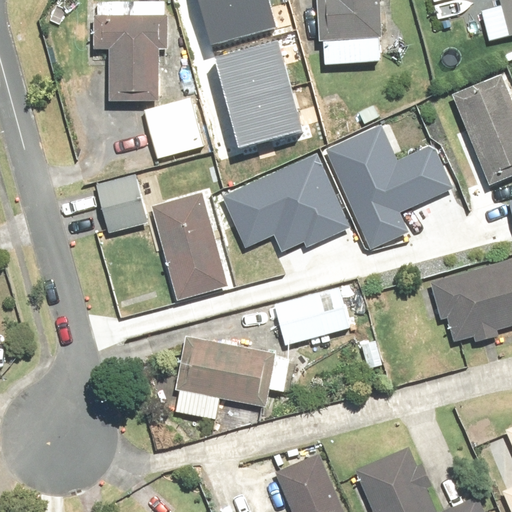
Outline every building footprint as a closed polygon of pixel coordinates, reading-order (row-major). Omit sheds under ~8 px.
[(165,3),(97,0),(96,16),(92,15),(90,49),(109,50),(107,100),(166,102),(170,13),(165,12),(165,3)] [(201,0),(212,43),(274,28),(266,0),(201,0)] [(316,0),(318,42),(323,42),(324,65),(382,62),(378,0),(316,0)] [(511,0),(499,0),(509,36),(511,34),(511,0)] [(213,54),(235,145),(297,131),(275,39),(213,54)] [(452,95),(489,182),(511,172),(511,91),(504,74),(452,95)] [(208,147),(193,98),(144,113),(158,161),(208,147)] [(327,148),(370,247),(411,230),(401,208),(455,185),(436,142),(400,158),(385,123),(327,148)] [(223,190),(248,243),(278,230),(286,246),(304,238),(308,245),(355,224),(319,146),(223,190)] [(235,156),(216,161),(222,186),(242,181),(235,156)] [(147,223),(134,175),(95,186),(109,235),(147,223)] [(159,203),(184,294),(232,281),(208,190),(159,203)] [(511,258),(432,281),(449,343),(471,337),(473,344),(499,337),(496,330),(511,325),(511,258)] [(352,329),(340,288),(274,306),(286,347),(352,329)] [(291,355),(275,352),(185,336),(176,391),(179,392),(175,414),(214,421),(218,399),(266,407),(269,388),(285,390),(291,355)] [(377,342),(357,346),(363,370),(383,365),(377,342)] [(511,511),(511,427),(504,431),(511,448),(511,486),(502,491),(511,511)] [(409,450),(358,471),(374,510),(370,511),(482,511),(477,498),(440,511),(433,511),(425,489),(431,486),(422,464),(415,466),(409,450)] [(345,511),(320,451),(276,469),(294,511),(292,511),(345,511)]
